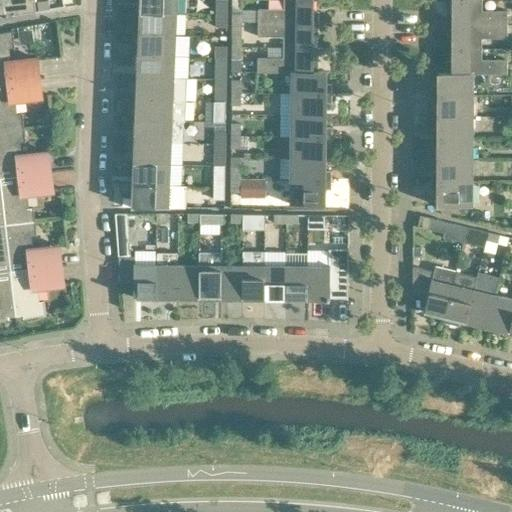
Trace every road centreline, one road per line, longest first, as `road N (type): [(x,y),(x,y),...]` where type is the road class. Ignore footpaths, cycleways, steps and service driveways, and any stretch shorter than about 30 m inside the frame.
road 1 (tertiary): [(455,499),(257,474),(37,490)]
road 2 (residential): [(102,351),(89,190),(95,0)]
road 3 (residential): [(380,351),(384,0)]
road 4 (residential): [(102,351),(250,344),(380,351)]
road 5 (residential): [(380,351),(511,381)]
road 6 (unclassified): [(37,490),(16,362)]
